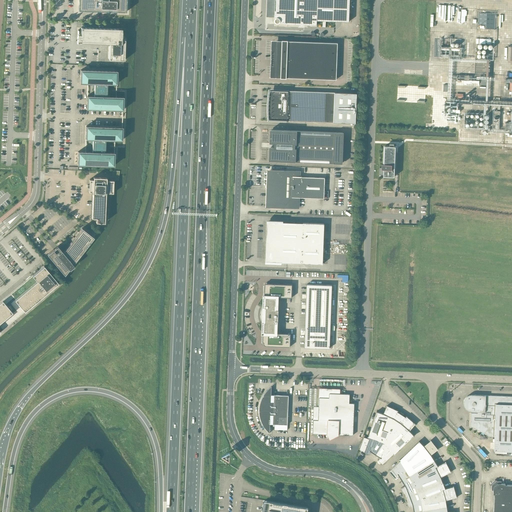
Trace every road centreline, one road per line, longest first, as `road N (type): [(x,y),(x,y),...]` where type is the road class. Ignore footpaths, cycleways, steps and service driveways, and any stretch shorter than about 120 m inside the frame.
road 1 (motorway): [(189,511),(209,0)]
road 2 (motorway): [(190,36),(169,198),(148,265),(120,306),(21,404),(0,460)]
road 3 (motorway): [(190,36),(171,511)]
road 4 (unclassified): [(362,374),(377,0)]
road 5 (unclassified): [(231,368),(245,0)]
road 6 (motorway): [(4,511),(21,430),(52,397),(80,389),(115,395),(149,426),(161,511)]
road 7 (tertiary): [(20,213),(36,188),(42,16)]
road 8 (unclassified): [(348,485),(273,470),(250,457),(229,412),(231,368)]
road 9 (unclassified): [(476,511),(477,464),(437,421),(433,377)]
road 10 (unclassified): [(362,374),(231,368)]
